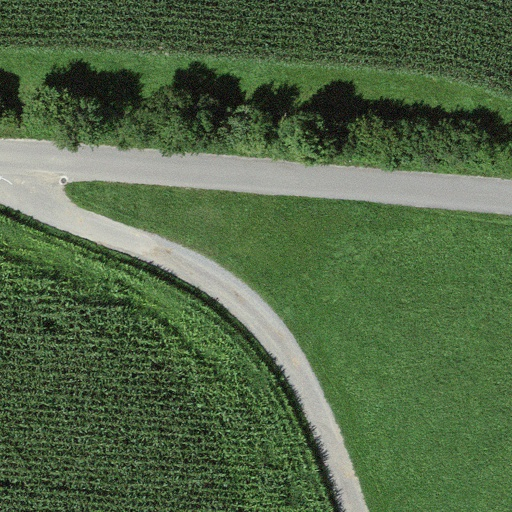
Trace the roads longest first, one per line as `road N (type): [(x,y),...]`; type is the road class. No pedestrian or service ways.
road 1 (track): [(1,157),(14,186),(67,216),(223,281),(291,358),(353,511)]
road 2 (residential): [(0,157),(511,200)]
